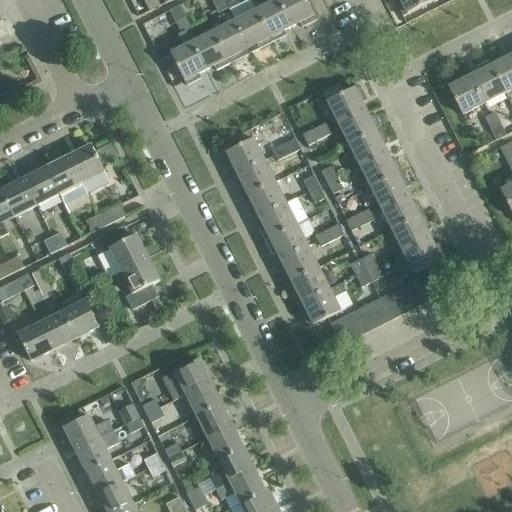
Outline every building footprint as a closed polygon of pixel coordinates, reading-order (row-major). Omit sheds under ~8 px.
[(149,0),(144,3),(149,13),(161,7),(157,0),(149,0)] [(210,0),(218,15),(229,9),(223,0),(210,0)] [(273,43),(257,12),(250,0),(248,0),(229,10),(235,22),(249,50),(256,46),(259,51),(273,43)] [(277,0),(278,1),(292,28),(299,24),(302,29),(316,21),(305,0),(277,0)] [(433,0),(399,0),(400,1),(395,3),(403,18),(434,2),(433,0)] [(278,1),(257,12),(273,43),(287,36),(284,32),(292,28),(278,1)] [(169,12),(175,23),(186,18),(180,7),(169,12)] [(186,18),(175,23),(181,35),(191,30),(186,18)] [(235,22),(214,33),(230,65),(244,58),(242,53),(249,50),(235,22)] [(214,33),(192,44),(206,71),(214,68),(216,72),(230,65),(214,33)] [(206,71),(192,44),(171,55),(187,87),(201,80),(199,75),(206,71)] [(506,95),(511,91),(511,57),(506,60),(503,56),(490,63),(506,95)] [(478,74),(470,78),(484,105),(506,95),(490,63),(476,70),(478,74)] [(484,105),(470,78),(463,82),(461,77),(446,85),(462,116),(484,105)] [(327,103),(339,125),(366,112),(362,104),(367,102),(359,87),(327,103)] [(339,125),(349,147),(381,131),(374,117),(369,119),(366,112),(339,125)] [(485,120),(490,131),(501,126),(495,114),(485,120)] [(325,125),(314,131),(319,142),(331,136),(325,125)] [(501,126),(490,131),(496,142),(506,137),(501,126)] [(319,142),(314,131),(303,137),(308,147),(319,142)] [(349,147),(360,168),(387,154),(384,147),(388,145),(381,131),(349,147)] [(234,169),(237,176),(265,163),(253,141),(222,157),(229,171),(234,169)] [(295,141),(284,146),(289,157),(300,151),(295,141)] [(500,150),(505,161),(511,173),(511,172),(511,148),(510,145),(500,150)] [(289,157),(284,146),(272,152),(278,163),(289,157)] [(92,148),(69,159),(82,186),(105,174),(92,148)] [(360,168),(371,190),(403,174),(396,160),(391,162),(387,154),(360,168)] [(69,159),(46,170),(60,196),(65,206),(86,195),(82,186),(69,159)] [(237,186),(244,200),(275,184),(265,163),(237,176),(241,184),(237,186)] [(321,174),(327,185),(338,179),(333,168),(321,174)] [(46,170),(24,181),(37,208),(60,196),(46,170)] [(371,190),(382,211),(409,197),(405,190),(410,187),(403,174),(371,190)] [(302,183),(308,194),(319,189),(314,177),(302,183)] [(338,179),(327,185),(333,196),(344,190),(338,179)] [(24,181),(2,193),(15,219),(37,208),(24,181)] [(255,212),(259,219),(286,205),(275,184),(244,200),(251,214),(255,212)] [(511,186),(501,193),(511,215),(511,186)] [(319,189),(308,194),(314,206),(325,200),(319,189)] [(2,193),(0,193),(0,239),(8,236),(3,225),(15,219),(2,193)] [(382,211),(393,232),(424,216),(417,202),(413,205),(409,197),(382,211)] [(120,205),(97,217),(104,230),(126,218),(120,205)] [(259,219),(254,221),(265,243),(297,227),(286,205),(259,219)] [(369,211),(357,217),(363,227),(374,221),(369,211)] [(393,232),(404,254),(431,240),(427,233),(432,230),(424,216),(393,232)] [(104,230),(97,217),(87,222),(93,235),(104,230)] [(363,227),(357,217),(346,222),(351,233),(363,227)] [(304,240),(312,236),(313,231),(308,221),(297,227),(265,243),(272,257),(277,255),(281,262),(308,248),(304,240)] [(338,226),(327,232),(332,243),(344,237),(338,226)] [(111,251),(122,273),(149,259),(137,237),(130,240),(124,228),(97,241),(104,255),(111,251)] [(332,243),(327,232),(316,238),(321,248),(332,243)] [(62,234),(53,239),(59,251),(68,247),(62,234)] [(59,251),(53,239),(45,243),(51,255),(59,251)] [(431,240),(404,254),(415,276),(446,260),(439,245),(434,248),(431,240)] [(280,272),(287,286),(319,270),(308,248),(281,262),(285,269),(280,272)] [(59,261),(65,272),(75,266),(69,256),(59,261)] [(377,267),(371,256),(361,261),(367,273),(377,267)] [(19,257),(9,262),(15,274),(25,269),(19,257)] [(149,259),(122,273),(113,278),(124,299),(126,298),(133,311),(159,298),(153,286),(160,282),(149,259)] [(350,266),(356,278),(367,273),(361,261),(350,266)] [(0,281),(15,274),(9,262),(0,266),(0,281)] [(377,267),(367,273),(372,284),(383,279),(377,267)] [(43,296),(52,292),(42,270),(32,275),(43,296)] [(299,297),(302,305),(330,291),(319,270),(287,286),(294,300),(299,297)] [(367,273),(356,278),(362,289),(372,284),(367,273)] [(421,279),(432,301),(443,296),(432,274),(421,279)] [(29,276),(19,281),(24,292),(34,287),(29,276)] [(411,285),(422,306),(432,301),(421,279),(411,285)] [(24,292),(19,281),(0,289),(0,298),(2,303),(24,292)] [(306,312),(302,315),(309,329),(341,313),(334,300),(346,294),(342,285),(330,291),(302,305),(306,312)] [(411,285),(401,290),(412,311),(422,306),(411,285)] [(391,295),(402,316),(412,311),(401,290),(391,295)] [(381,300),(392,321),(402,316),(391,295),(381,300)] [(371,305),(382,326),(392,321),(381,300),(371,305)] [(87,303),(63,314),(76,339),(99,328),(87,303)] [(382,326),(371,305),(361,310),(372,332),(382,326)] [(372,332),(361,310),(351,315),(361,337),(372,332)] [(63,314),(41,325),(53,351),(76,339),(63,314)] [(361,337),(351,315),(341,320),(352,342),(361,337)] [(352,342),(341,320),(330,325),(341,347),(352,342)] [(53,351),(41,325),(18,337),(31,362),(53,351)] [(165,379),(163,380),(175,402),(186,397),(211,384),(200,361),(179,372),(173,375),(165,379)] [(140,381),(131,385),(141,403),(149,399),(140,381)] [(186,397),(197,419),(222,406),(211,384),(186,397)] [(142,409),(146,417),(160,410),(156,402),(142,409)] [(131,406),(118,413),(126,427),(139,421),(131,406)] [(197,419),(208,441),(233,428),(222,406),(197,419)] [(160,410),(146,417),(150,425),(164,418),(160,410)] [(63,431),(74,453),(112,434),(106,422),(94,429),(88,418),(63,431)] [(139,421),(126,427),(130,435),(143,429),(139,421)] [(208,441),(219,463),(245,450),(233,428),(208,441)] [(74,453),(85,475),(110,462),(105,452),(118,445),(112,434),(74,453)] [(165,452),(169,460),(182,454),(178,445),(165,452)] [(225,474),(199,487),(200,488),(204,497),(216,491),(255,471),(245,450),(219,463),(225,474)] [(182,454),(169,460),(173,468),(186,461),(182,454)] [(144,462),(149,471),(162,464),(158,455),(144,462)] [(85,475),(97,498),(122,485),(135,478),(129,466),(116,473),(110,462),(85,475)] [(162,464),(149,471),(153,478),(166,472),(162,464)] [(235,495),(241,506),(266,493),(255,471),(216,491),(222,502),(235,495)] [(97,498),(104,511),(123,511),(133,507),(122,485),(97,498)] [(187,495),(191,504),(204,497),(200,488),(187,495)] [(241,506),(243,511),(275,511),(266,493),(241,506)] [(204,497),(191,504),(195,511),(209,505),(204,497)] [(167,506),(169,511),(175,511),(184,507),(180,499),(167,506)]
